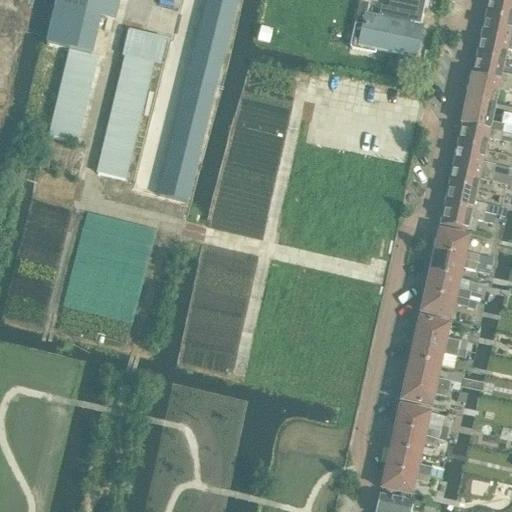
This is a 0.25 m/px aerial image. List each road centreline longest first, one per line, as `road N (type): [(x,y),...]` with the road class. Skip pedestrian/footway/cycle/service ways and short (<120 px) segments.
road 1 (residential): [(345,511),(410,230),(429,208),(467,46)]
road 2 (unknown): [(80,201),(130,0)]
